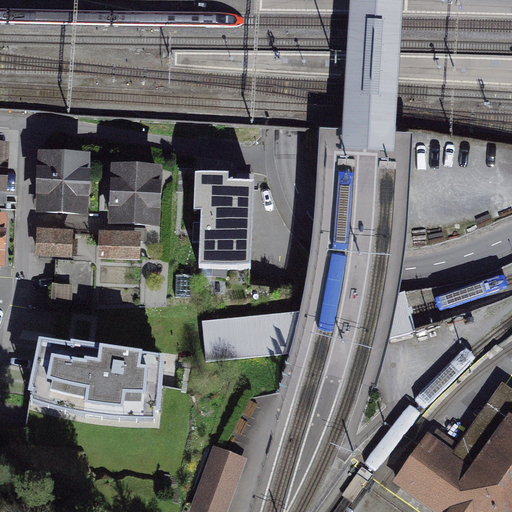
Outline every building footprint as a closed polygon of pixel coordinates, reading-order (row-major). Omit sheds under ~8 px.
[(350,0),(343,130),(342,147),(355,148),(394,150),(395,133),(402,0),(350,0)] [(86,162),(43,160),(41,213),(84,215),(86,162)] [(158,174),(115,172),(113,225),(156,226),(158,174)] [(251,272),(254,189),(209,188),(207,221),(201,221),(199,270),(251,272)] [(123,241),(102,240),(102,258),(137,259),(137,242),(147,242),(147,230),(123,230),(123,241)] [(39,255),(70,256),(70,239),(40,239),(39,255)] [(59,261),(57,303),(90,305),(92,262),(59,261)] [(287,314),(202,322),(206,362),(286,354),(338,348),(374,342),(415,333),(410,312),(407,295),(365,303),(327,309),(287,314)] [(72,351),(41,347),(30,395),(54,403),(78,407),(103,411),(120,413),(142,414),(159,413),(161,369),(140,365),(141,358),(73,348),(72,351)] [(428,433),(392,483),(413,497),(432,511),(433,511),(511,511),(511,389),(502,383),(453,451),(428,433)] [(227,511),(248,459),(213,447),(188,511),(227,511)]
